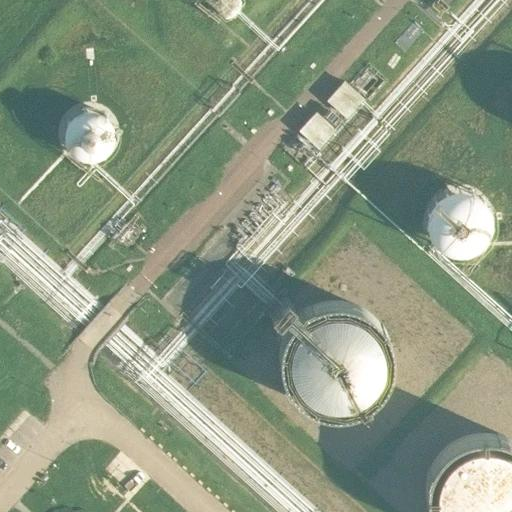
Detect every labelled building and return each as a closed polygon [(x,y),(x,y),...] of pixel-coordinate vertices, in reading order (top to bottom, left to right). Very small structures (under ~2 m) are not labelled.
[(328,95),(345,110),(362,92),(345,76),(328,95)] [(319,144),(336,124),(316,106),(299,126),(319,144)] [(73,150),(78,154),(84,156),(91,157),(97,156),(103,154),(109,150),(113,145),(115,138),(116,132),(115,125),(113,119),(109,114),(103,110),(97,107),(91,107),(84,107),(78,110),(73,114),(69,119),(66,125),(65,132),(66,138),(69,145),(73,150)] [(179,316),(284,201),(266,185),(161,300),(179,316)] [(443,250),(451,253),(460,254),(469,253),(477,250),(484,245),(489,238),(493,230),(494,221),(493,213),(491,204),(486,197),(479,191),(472,187),(463,185),(455,185),(446,188),(439,192),(432,198),(428,205),(425,214),(425,222),(427,231),(430,239),(436,245),(443,250)] [(302,407),(317,413),(332,415),(348,414),(362,408),(375,399),(385,387),(392,372),(394,357),(392,341),(387,327),(378,314),(365,304),(351,298),(335,295),(320,297),(305,303),(292,312),(282,324),(276,338),(274,354),(275,369),(281,384),(290,397),(302,407)] [(511,511),(511,439),(508,437),(493,432),(477,432),(462,436),(448,443),(437,454),(429,467),(424,483),(424,498),(427,511),(511,511)]
